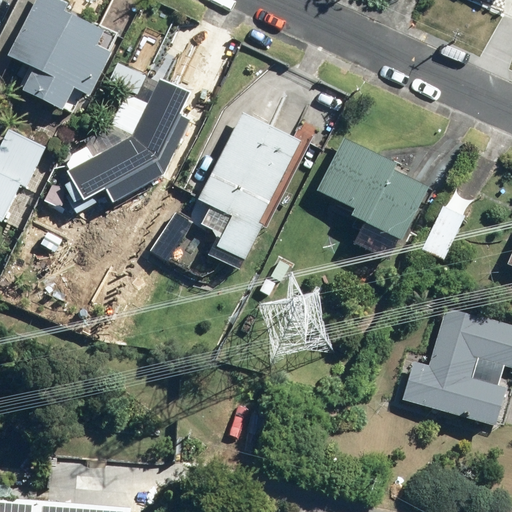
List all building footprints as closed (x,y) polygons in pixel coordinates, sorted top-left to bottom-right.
[(84,17),(48,0),(37,0),(6,63),(30,75),(18,99),(60,119),(62,115),(71,120),(81,100),(88,103),(110,59),(95,52),(102,37),(79,26),(84,17)] [(187,99),(159,84),(130,140),(64,177),(80,209),(101,197),(109,211),(161,182),(153,168),(155,167),(163,150),(175,155),(188,127),(177,121),(187,99)] [(299,148),(241,118),(196,205),(230,223),(214,253),(243,268),(261,233),(256,231),(299,148)] [(0,227),(18,192),(24,195),(45,153),(7,134),(0,149),(0,227)] [(398,249),(426,194),(391,176),(395,168),(343,142),(315,196),(352,215),(348,222),(361,229),(350,251),(386,269),(397,248),(398,249)] [(464,222),(442,211),(420,255),(442,266),(464,222)] [(167,265),(190,225),(172,214),(149,255),(167,265)] [(511,375),(511,330),(445,310),(427,370),(412,365),(399,406),(493,434),(505,394),(497,391),(502,373),(511,375)] [(124,511),(0,501),(0,511),(124,511)]
